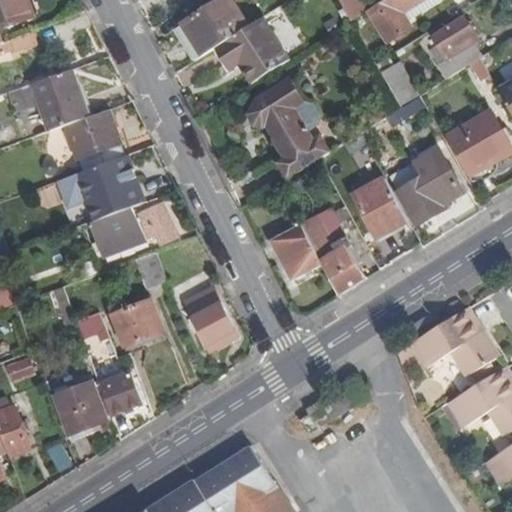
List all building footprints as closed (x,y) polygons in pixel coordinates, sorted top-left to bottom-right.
[(0,0),(0,43),(2,43),(0,38),(0,30),(35,18),(28,0),(0,0)] [(203,58),(218,48),(249,28),(231,0),(222,0),(182,26),(203,58)] [(387,0),(380,5),(369,12),(368,13),(387,45),(411,30),(407,23),(441,0),(387,0)] [(364,3),(348,14),(352,22),(368,13),(369,12),(364,3)] [(167,4),(147,17),(153,29),(174,16),(167,4)] [(249,28),(218,48),(233,70),(241,65),(255,85),(293,61),(265,18),(249,28)] [(429,55),(446,82),(469,68),(479,62),(483,59),(474,43),(477,41),(464,20),(434,39),(440,48),(429,55)] [(34,45),(30,33),(10,41),(14,50),(34,45)] [(0,55),(14,50),(10,41),(0,44),(0,55)] [(391,71),(385,60),(377,65),(384,76),(391,71)] [(479,62),(469,68),(478,83),(488,76),(479,62)] [(396,68),(391,71),(411,105),(415,102),(396,68)] [(90,116),(73,71),(32,87),(39,107),(43,118),(49,132),(65,126),(90,116)] [(411,105),(391,71),(384,76),(403,110),(411,105)] [(511,82),(498,91),(511,113),(511,82)] [(279,142),(288,157),(290,160),(283,165),(292,180),(320,162),(333,154),(318,130),(325,116),(318,104),(309,104),(296,84),(261,106),(259,112),(268,126),(271,126),(277,135),(276,138),(279,142)] [(39,107),(32,87),(10,95),(18,116),(39,107)] [(90,116),(65,126),(83,174),(126,158),(107,110),(90,116)] [(511,148),(490,113),(447,139),(470,178),(511,152),(511,148)] [(24,125),(29,139),(49,132),(43,118),(24,125)] [(271,126),(268,126),(276,138),(277,135),(271,126)] [(288,157),(279,142),(276,150),(280,157),(288,157)] [(409,223),(414,231),(445,211),(443,207),(464,195),(448,169),(447,169),(436,151),(412,166),(420,179),(394,196),(409,223)] [(142,156),(105,170),(118,204),(155,190),(142,156)] [(394,196),(384,179),(354,197),(377,240),(409,223),(394,196)] [(134,209),(91,226),(99,247),(129,236),(133,245),(136,244),(138,247),(156,238),(160,247),(177,239),(161,207),(138,219),(134,209)] [(301,227),(323,266),(340,296),(365,280),(348,249),(353,246),(331,210),(301,227)] [(293,283),(323,266),(301,227),(271,243),(293,283)] [(157,254),(137,261),(149,291),(169,284),(157,254)] [(211,290),(186,304),(212,352),(230,343),(227,339),(235,334),(211,290)] [(123,306),(110,311),(125,352),(128,350),(164,335),(151,302),(125,312),(123,306)] [(467,310),(413,344),(428,367),(452,352),(468,378),(501,356),(489,337),(486,339),(467,310)] [(99,316),(77,325),(84,343),(100,336),(104,347),(110,345),(99,316)] [(32,357),(9,364),(14,383),(38,375),(32,357)] [(511,379),(504,367),(450,401),(466,426),(489,411),(504,435),(511,429),(511,379)] [(132,373),(100,385),(112,419),(126,413),(133,410),(145,405),(132,373)] [(355,381),(309,410),(321,429),(366,399),(365,397),(355,381)] [(92,386),(56,400),(70,438),(108,423),(92,386)] [(14,409),(6,412),(0,414),(0,431),(11,460),(30,453),(14,409)] [(61,472),(75,465),(63,443),(49,450),(61,472)] [(511,444),(486,460),(501,486),(511,479),(511,444)] [(294,511),(252,446),(148,511),(294,511)]
